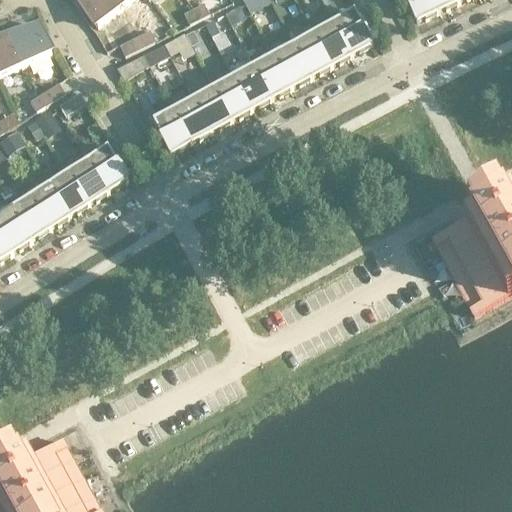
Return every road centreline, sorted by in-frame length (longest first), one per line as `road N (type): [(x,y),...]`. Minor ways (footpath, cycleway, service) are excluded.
road 1 (residential): [(166,200),(411,67)]
road 2 (residential): [(166,200),(51,4)]
road 3 (residential): [(0,305),(166,200)]
road 4 (residential): [(251,355),(166,200)]
